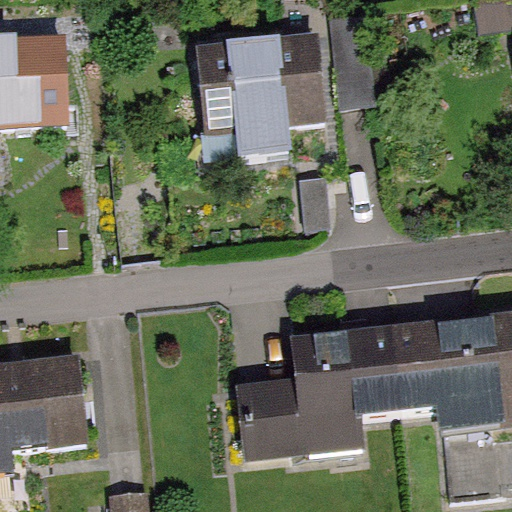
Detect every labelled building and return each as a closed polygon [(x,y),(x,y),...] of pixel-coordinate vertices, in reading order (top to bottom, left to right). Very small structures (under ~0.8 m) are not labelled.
[(80,45),(0,48),(0,146),(85,142),(80,45)] [(357,50),(218,62),(225,147),(364,135),(357,50)] [(511,320),(318,344),(323,391),(253,399),(261,467),(383,453),(380,427),(445,419),(456,511),(463,511),(511,506),(511,320)] [(83,373),(0,382),(0,477),(93,467),(83,373)] [(149,511),(148,496),(116,500),(117,511),(149,511)]
